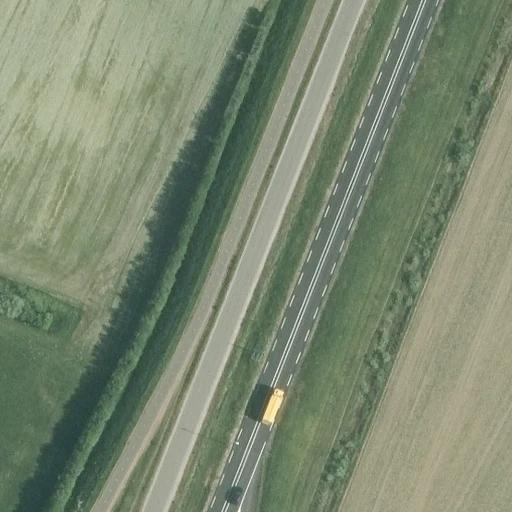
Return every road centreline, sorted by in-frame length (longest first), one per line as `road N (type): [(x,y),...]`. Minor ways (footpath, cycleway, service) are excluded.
road 1 (unclassified): [(353,0),(153,511)]
road 2 (primary): [(418,0),(223,511)]
